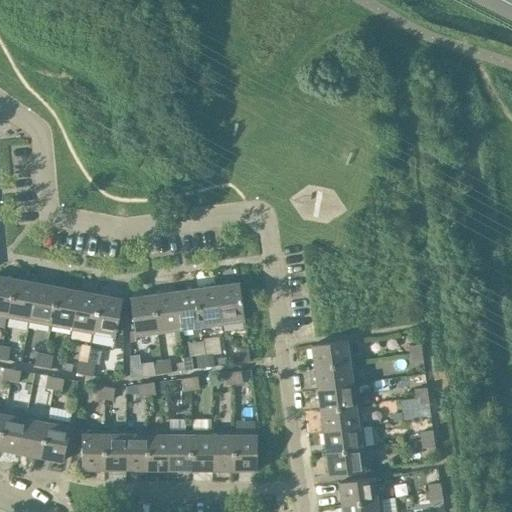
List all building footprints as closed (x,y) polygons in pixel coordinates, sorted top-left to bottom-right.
[(0,315),(7,317),(14,279),(0,276),(0,315)] [(7,317),(28,321),(35,283),(14,279),(7,317)] [(28,321),(50,325),(57,287),(35,283),(28,321)] [(216,286),(221,324),(244,321),(239,283),(216,286)] [(195,289),(200,327),(221,324),(216,286),(195,289)] [(50,325),(71,329),(78,291),(57,287),(50,325)] [(173,292),(179,330),(200,327),(195,289),(173,292)] [(71,329),(92,333),(99,295),(78,291),(71,329)] [(152,295),(157,333),(179,330),(173,292),(152,295)] [(92,333),(114,337),(121,299),(99,295),(92,333)] [(129,298),(135,336),(157,333),(152,295),(129,298)] [(311,345),(314,367),(353,362),(349,340),(311,345)] [(408,346),(410,354),(422,353),(420,344),(408,346)] [(0,354),(0,358),(7,360),(10,349),(1,347),(0,354)] [(239,350),(241,362),(249,361),(248,349),(239,350)] [(34,365),(42,367),(44,355),(36,353),(34,365)] [(410,354),(411,363),(423,361),(422,353),(410,354)] [(204,355),(205,367),(214,366),(212,354),(204,355)] [(42,367),(50,368),(52,356),(44,355),(42,367)] [(195,356),(197,368),(205,367),(204,355),(195,356)] [(161,361),(163,373),(171,372),(169,360),(161,361)] [(76,373),(84,374),(86,363),(78,361),(76,373)] [(153,362),(154,374),(163,373),(161,361),(153,362)] [(314,367),(317,389),(355,384),(353,362),(314,367)] [(84,374),(92,376),(95,364),(86,363),(84,374)] [(2,380),(10,381),(12,369),(4,368),(2,380)] [(10,381),(18,383),(21,371),(12,369),(10,381)] [(232,371),(234,383),(242,382),(240,370),(232,371)] [(224,373),(225,384),(234,383),(232,371),(224,373)] [(45,387),(53,389),(55,377),(47,376),(45,387)] [(189,377),(191,389),(199,388),(197,376),(189,377)] [(53,389),(61,391),(63,379),(55,377),(53,389)] [(181,378),(182,390),(191,389),(189,377),(181,378)] [(145,383),(147,395),(155,394),(154,382),(145,383)] [(137,384),(139,396),(147,395),(145,383),(137,384)] [(317,389),(320,410),(358,405),(355,384),(317,389)] [(96,397),(104,398),(106,387),(98,385),(96,397)] [(104,398),(112,400),(114,388),(106,387),(104,398)] [(414,389),(416,397),(427,396),(426,387),(414,389)] [(416,397),(417,406),(429,404),(427,396),(416,397)] [(320,410),(323,432),(361,426),(358,405),(320,410)] [(0,435),(0,449),(19,453),(26,415),(5,411),(0,435)] [(19,453),(40,457),(47,419),(26,415),(19,453)] [(40,457),(62,461),(69,423),(47,419),(40,457)] [(323,432),(326,453),(364,448),(361,426),(323,432)] [(81,469),(104,469),(104,430),(81,430),(81,469)] [(104,469),(125,469),(125,431),(104,430),(104,469)] [(420,432),(422,440),(433,438),(432,430),(420,432)] [(125,469),(147,470),(147,431),(125,431),(125,469)] [(147,470),(168,470),(169,431),(147,431),(147,470)] [(168,470),(190,470),(190,431),(169,431),(168,470)] [(190,470),(212,470),(212,431),(190,431),(190,470)] [(212,470),(233,470),(234,431),(212,431),(212,470)] [(233,470),(256,470),(256,431),(234,431),(233,470)] [(422,440),(423,448),(435,447),(433,438),(422,440)] [(326,453),(329,476),(367,470),(364,448),(326,453)] [(338,482),(341,505),(380,500),(377,477),(338,482)] [(428,484),(429,493),(441,491),(440,483),(428,484)] [(429,493),(430,501),(442,499),(441,491),(429,493)] [(341,505),(342,511),(381,511),(380,500),(341,505)]
